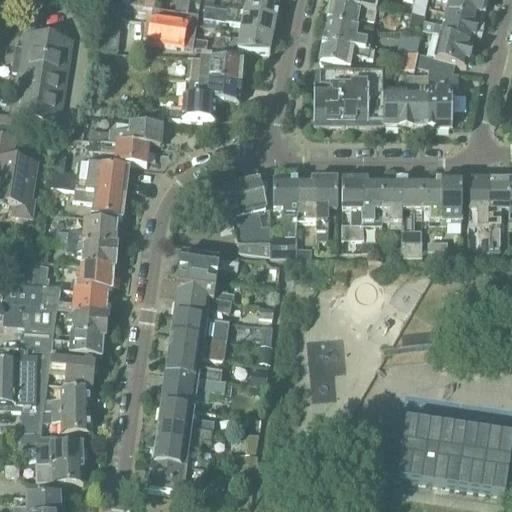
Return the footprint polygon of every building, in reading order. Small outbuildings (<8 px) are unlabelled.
[(129,0),(128,10),(155,13),(156,2),(143,1),(142,0),(129,0)] [(176,0),(173,17),(187,19),(189,2),(187,1),(186,0),(176,0)] [(227,15),(276,22),(280,3),(256,0),(245,0),(245,6),(229,3),(227,15)] [(330,0),(330,6),(376,16),(377,7),(362,4),(363,0),(330,0)] [(447,5),(444,18),(477,25),(483,2),(474,0),(428,0),(429,1),(447,5)] [(414,1),(411,17),(425,19),(428,4),(414,1)] [(203,11),(205,11),(214,12),(215,6),(205,4),(203,11)] [(376,16),(330,6),(326,26),(357,32),(358,26),(373,29),(376,16)] [(100,8),(94,55),(116,58),(122,11),(100,8)] [(239,36),(272,41),(276,22),(227,15),(214,12),(205,11),(203,24),(240,30),(239,36)] [(420,45),(421,36),(424,24),(425,19),(411,17),(406,42),(420,45)] [(421,36),(432,39),(471,48),(477,25),(444,18),(441,28),(424,24),(421,36)] [(198,21),(187,19),(186,29),(150,24),(146,47),(182,53),(194,54),(195,44),(198,21)] [(326,26),(322,44),(368,54),(370,46),(355,43),(357,32),(326,26)] [(247,57),(269,57),(272,41),(239,36),(237,45),(214,42),(213,53),(236,57),(236,55),(247,57)] [(11,121),(58,130),(72,45),(54,42),(52,39),(43,38),(40,40),(24,37),(21,54),(18,77),(11,121)] [(471,48),(432,39),(430,48),(435,49),(432,64),(465,72),(471,48)] [(399,60),(402,61),(416,63),(416,60),(420,45),(406,42),(401,41),(399,60)] [(195,44),(194,54),(206,55),(207,46),(195,44)] [(375,55),(368,54),(322,44),(318,65),(321,70),(327,71),(330,67),(350,71),(351,63),(366,65),(366,63),(373,65),(375,55)] [(414,73),(426,76),(429,63),(416,60),(416,63),(414,73)] [(413,76),(414,73),(416,63),(402,61),(400,74),(405,75),(413,76)] [(190,64),(189,83),(186,83),(186,84),(207,85),(240,88),(241,67),(188,63),(188,64),(190,64)] [(383,76),(316,75),(313,91),(312,132),(382,133),(383,94),(383,80),(383,76)] [(427,80),(427,98),(427,133),(449,133),(449,114),(452,114),(452,102),(449,102),(449,91),(458,91),(458,80),(427,80)] [(405,94),(404,133),(427,133),(427,98),(414,98),(414,93),(413,93),(413,81),(405,81),(405,94)] [(215,105),(215,107),(238,108),(240,88),(207,85),(206,97),(187,95),(186,103),(215,105)] [(405,94),(383,94),(382,133),(404,133),(405,94)] [(168,114),(166,123),(213,127),(215,107),(215,105),(186,103),(181,103),(180,115),(168,114)] [(158,127),(160,113),(153,112),(145,126),(158,127)] [(0,128),(0,207),(13,209),(12,218),(30,221),(32,203),(27,202),(32,168),(10,165),(15,131),(0,128)] [(88,145),(148,150),(160,151),(160,144),(163,144),(163,133),(161,133),(161,131),(127,128),(126,138),(89,135),(88,145)] [(114,166),(146,170),(148,150),(88,145),(87,157),(115,159),(114,166)] [(77,167),(76,178),(74,195),(125,201),(129,172),(77,167)] [(51,192),(74,195),(76,178),(53,175),(51,192)] [(258,217),(265,214),(257,183),(222,192),(230,223),(236,249),(237,249),(269,249),(269,244),(269,232),(262,232),(258,217)] [(269,244),(269,249),(296,249),(296,227),(297,183),(273,183),(273,215),(283,215),(282,244),(269,244)] [(316,227),(316,184),(297,183),(296,227),(316,227)] [(336,184),(316,184),(316,227),(316,231),(316,246),(327,246),(328,215),(335,216),(336,184)] [(350,245),(362,245),(362,230),(362,184),(342,184),(341,215),(350,215),(350,245)] [(382,230),(382,228),(383,184),(362,184),(362,230),(382,230)] [(402,184),(383,184),(382,228),(390,228),(390,232),(402,232),(402,184)] [(421,184),(402,184),(402,232),(402,263),(421,263),(421,247),(421,237),(414,236),(414,216),(422,216),(421,184)] [(427,216),(427,231),(441,232),(441,184),(421,184),(422,216),(427,216)] [(447,228),(459,228),(460,215),(460,184),(441,184),(441,232),(447,232),(447,228)] [(490,231),(490,184),(468,184),(468,215),(468,231),(489,231),(490,231)] [(508,185),(490,184),(490,231),(489,231),(489,238),(500,237),(500,216),(508,216),(508,185)] [(91,220),(122,223),(123,219),(125,220),(126,210),(124,210),(125,201),(74,195),(72,205),(93,208),(91,220)] [(66,247),(116,251),(116,250),(115,250),(117,228),(82,226),(82,236),(68,235),(66,247)] [(56,233),(54,246),(66,247),(68,235),(56,233)] [(65,257),(76,258),(76,261),(80,261),(79,271),(113,273),(114,273),(116,251),(66,247),(65,257)] [(446,248),(441,248),(441,247),(427,247),(427,256),(446,256),(446,248)] [(378,248),(362,248),(362,257),(378,257),(378,248)] [(236,257),(269,262),(269,249),(237,249),(236,257)] [(269,263),(284,263),(296,263),(296,254),(296,249),(269,249),(269,262),(269,263)] [(489,257),(500,257),(500,249),(489,249),(489,257)] [(310,254),(296,254),(296,263),(310,263),(310,254)] [(238,267),(181,259),(178,280),(216,285),(217,272),(237,275),(238,267)] [(19,287),(37,290),(39,271),(21,268),(19,287)] [(39,271),(37,290),(36,291),(47,291),(48,283),(46,283),(47,272),(39,271)] [(78,282),(74,282),(73,292),(112,295),(113,273),(79,271),(78,282)] [(175,300),(176,300),(230,307),(232,307),(233,299),(214,296),(216,285),(178,280),(175,300)] [(47,291),(36,291),(0,289),(0,321),(2,322),(1,332),(21,333),(53,337),(56,316),(58,306),(60,292),(47,291)] [(58,306),(56,316),(67,317),(105,321),(107,299),(73,296),(72,308),(58,306)] [(228,318),(230,307),(176,300),(173,320),(206,324),(208,315),(228,318)] [(258,321),(271,323),(272,314),(259,312),(258,321)] [(105,321),(67,317),(66,330),(70,331),(69,341),(103,344),(105,344),(107,321),(105,321)] [(205,334),(206,324),(173,320),(170,340),(225,347),(226,337),(205,334)] [(53,337),(21,333),(20,355),(52,357),(53,347),(52,346),(53,337)] [(225,347),(170,340),(168,359),(201,364),(222,367),(225,347)] [(103,344),(69,341),(69,348),(53,347),(52,357),(51,359),(68,360),(101,364),(103,344)] [(256,341),(255,350),(268,352),(269,342),(256,341)] [(257,351),(256,367),(269,368),(271,353),(257,351)] [(52,357),(20,355),(0,354),(0,410),(8,411),(8,416),(19,416),(18,438),(39,438),(41,428),(42,415),(44,405),(46,390),(50,363),(51,363),(51,359),(52,357)] [(201,364),(168,359),(165,380),(219,387),(221,376),(200,373),(201,364)] [(93,366),(68,364),(56,363),(51,363),(50,363),(46,390),(62,390),(88,393),(91,390),(92,376),(90,373),(90,367),(93,367),(93,366)] [(249,391),(265,392),(266,379),(257,378),(257,380),(251,380),(249,391)] [(219,387),(165,380),(160,411),(194,416),(195,406),(207,408),(208,398),(224,400),(225,388),(219,387)] [(51,416),(61,416),(89,415),(88,396),(60,395),(60,405),(44,405),(42,415),(51,416)] [(194,416),(160,411),(158,430),(212,438),(214,427),(192,424),(194,416)] [(89,438),(89,415),(61,416),(51,416),(42,415),(41,428),(61,427),(61,438),(89,438)] [(375,465),(372,479),(504,499),(508,472),(509,462),(511,444),(511,438),(400,422),(391,421),(381,419),(375,465)] [(238,430),(259,433),(260,422),(239,420),(238,430)] [(158,430),(155,450),(189,454),(201,456),(202,447),(211,449),(212,438),(158,430)] [(240,448),(253,449),(254,439),(240,438),(240,448)] [(35,470),(83,468),(82,448),(35,450),(35,470)] [(155,450),(154,457),(152,470),(204,478),(206,478),(207,468),(199,467),(201,456),(189,454),(155,450)] [(253,468),(241,467),(241,478),(253,478),(253,468)] [(36,489),(51,489),(83,488),(83,468),(35,470),(36,489)] [(17,470),(5,470),(5,482),(17,482),(17,470)] [(204,478),(152,470),(151,470),(147,495),(182,500),(183,489),(202,491),(204,478)] [(239,480),(239,490),(251,490),(251,480),(239,480)] [(59,504),(59,501),(25,502),(25,511),(63,511),(63,504),(59,504)]
